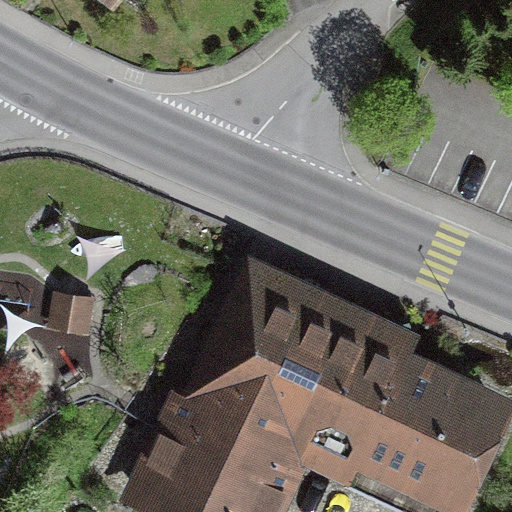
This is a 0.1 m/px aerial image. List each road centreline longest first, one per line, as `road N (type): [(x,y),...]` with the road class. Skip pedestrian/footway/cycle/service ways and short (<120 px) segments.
road 1 (secondary): [(241,176),(511,294)]
road 2 (secondary): [(0,64),(241,176)]
road 3 (unclassified): [(241,176),(258,133),(387,0)]
